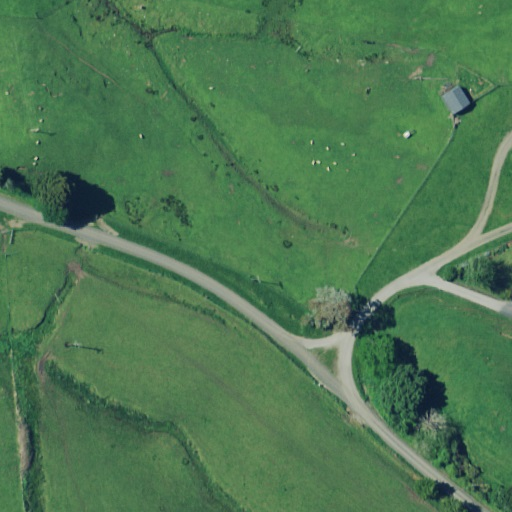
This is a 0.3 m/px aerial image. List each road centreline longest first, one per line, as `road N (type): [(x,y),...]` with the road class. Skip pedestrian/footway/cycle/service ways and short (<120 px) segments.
road 1 (unclassified): [(479,511),(190,275),(0,194)]
road 2 (unknown): [(311,374),(368,302),(403,274),(511,224)]
